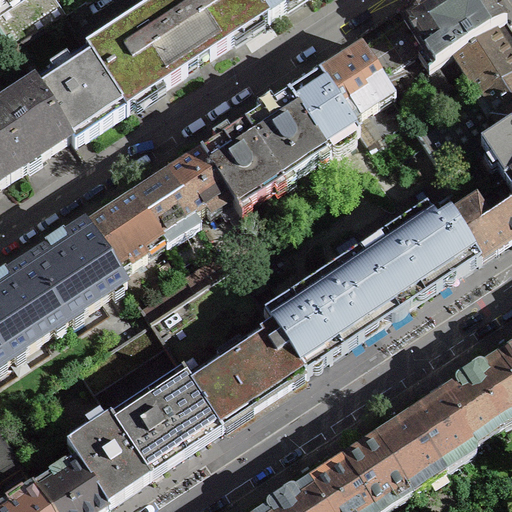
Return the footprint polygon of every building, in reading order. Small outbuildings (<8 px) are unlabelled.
[(0,0),(0,33),(13,52),(65,19),(52,0),(0,0)] [(253,0),(171,0),(158,8),(198,70),(269,24),(253,0)] [(271,23),(305,0),(253,0),(269,24),(271,23)] [(435,72),(506,26),(489,0),(442,0),(363,52),(392,97),(393,100),(403,93),(392,77),(424,56),(435,72)] [(87,55),(88,57),(127,117),(198,70),(158,8),(87,55)] [(511,79),(511,34),(506,26),(435,72),(425,79),(438,99),(452,90),(447,82),(462,73),(480,100),(511,79)] [(363,52),(319,81),(360,139),(367,150),(375,145),(361,124),(380,111),(377,106),(392,97),(363,52)] [(71,145),(75,151),(127,117),(88,57),(37,90),(71,145)] [(511,79),(480,100),(420,140),(443,175),(511,130),(511,79)] [(289,100),(328,160),(360,139),(319,81),(289,100)] [(0,114),(0,167),(11,184),(71,145),(37,90),(0,114)] [(245,129),(284,189),(328,160),(289,100),(245,129)] [(201,158),(229,201),(240,218),(284,189),(245,129),(201,158)] [(511,180),(511,130),(443,175),(455,195),(466,211),(511,180)] [(168,180),(196,223),(229,201),(201,158),(168,180)] [(0,191),(11,184),(0,167),(0,191)] [(162,245),(168,253),(201,231),(196,223),(168,180),(134,202),(162,245)] [(511,180),(466,211),(451,221),(482,267),(511,247),(511,180)] [(284,307),(253,261),(235,274),(306,382),(482,267),(451,221),(466,211),(455,195),(284,307)] [(127,268),(131,274),(149,263),(145,256),(162,245),(134,202),(88,232),(116,275),(127,268)] [(68,329),(126,291),(116,275),(88,232),(49,257),(47,254),(26,267),(28,271),(29,270),(68,329)] [(184,279),(196,299),(231,277),(218,257),(184,279)] [(68,329),(29,270),(28,271),(0,289),(0,353),(9,367),(68,329)] [(306,383),(306,382),(235,274),(231,277),(196,299),(151,329),(166,351),(183,376),(221,434),(241,421),(243,424),(252,419),(294,391),(306,383)] [(196,299),(184,279),(138,308),(151,329),(196,299)] [(80,375),(95,398),(166,351),(151,329),(80,375)] [(0,353),(0,373),(9,367),(0,353)] [(511,354),(499,363),(511,382),(511,354)] [(473,444),(511,418),(511,382),(499,363),(485,372),(484,371),(483,370),(482,370),(481,370),(480,370),(478,370),(460,383),(459,384),(458,385),(458,386),(458,387),(458,389),(458,390),(444,400),(473,444)] [(223,438),(221,434),(183,376),(112,423),(152,484),(221,437),(222,438),(223,438)] [(476,448),(473,444),(444,400),(411,421),(442,470),(476,448)] [(409,492),(442,470),(411,421),(377,443),(409,492)] [(152,484),(112,423),(69,449),(81,468),(109,511),(152,484)] [(0,484),(0,486),(22,471),(0,438),(0,484)] [(374,511),(378,511),(409,492),(377,443),(344,465),(374,511)] [(374,511),(344,465),(310,487),(326,511),(374,511)] [(38,497),(48,511),(108,511),(109,511),(81,468),(72,474),(68,467),(50,479),(54,486),(38,497)] [(291,494),(289,495),(270,507),(269,508),(269,509),(269,510),(268,511),(326,511),(310,487),(296,497),(296,496),(294,495),(293,494),(292,494),(291,494)] [(10,511),(48,511),(38,497),(37,495),(28,501),(23,495),(7,505),(10,511)]
